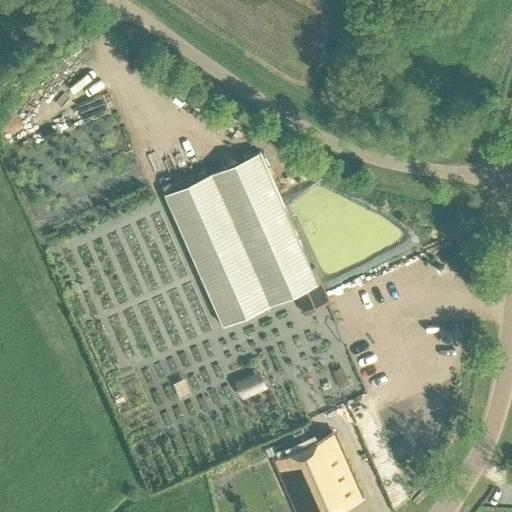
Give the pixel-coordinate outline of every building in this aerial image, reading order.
[(326,304),(317,284),(259,152),(164,194),(222,326),(295,294),(304,313),(326,304)] [(346,348),(337,352),(357,397),(366,393),(346,348)] [(404,367),(421,366),(420,355),(404,356),(404,367)] [(261,369),(235,380),(242,397),(268,386),(261,369)] [(282,408),(263,415),(272,441),(291,434),(282,408)] [(360,497),(332,433),(273,458),(296,511),(347,511),(344,504),(360,497)]
